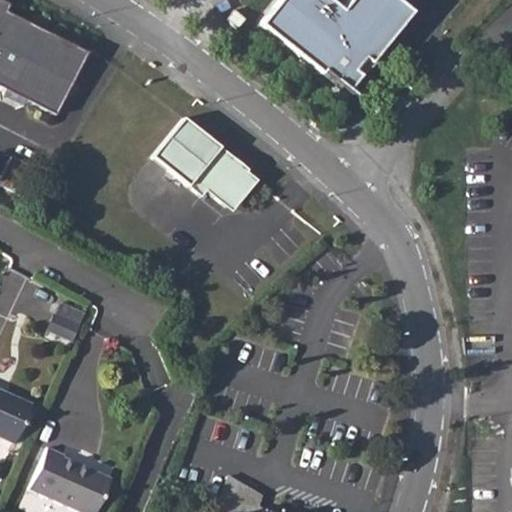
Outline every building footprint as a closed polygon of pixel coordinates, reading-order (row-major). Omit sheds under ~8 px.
[(340,12),(325,0),(280,0),(259,27),(320,76),(322,73),(346,93),(358,78),(353,73),(363,61),(369,66),(393,38),(349,2),(340,12)] [(391,0),(351,0),(349,2),(393,38),(411,16),(391,0)] [(7,6),(0,1),(0,88),(54,116),(86,53),(4,12),(7,6)] [(221,144),(184,116),(154,156),(205,194),(209,188),(230,203),(240,201),(260,175),(249,167),(250,165),(235,154),(234,156),(220,146),(221,144)] [(73,341),(86,311),(60,300),(47,331),(73,341)] [(0,438),(12,444),(30,404),(0,390),(0,438)] [(46,448),(28,488),(80,511),(92,511),(109,478),(61,458),(63,455),(46,448)] [(268,511),(258,506),(261,495),(226,475),(214,511),(268,511)]
